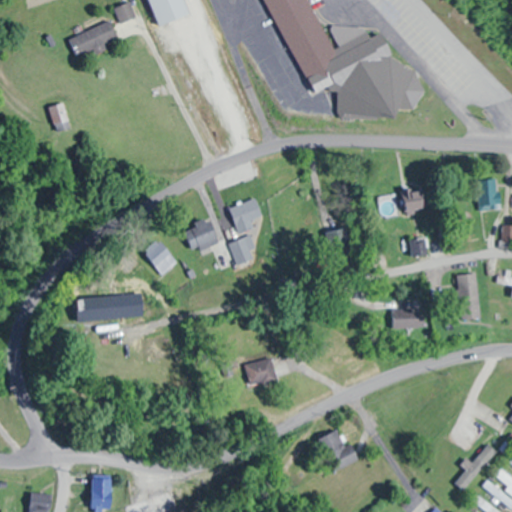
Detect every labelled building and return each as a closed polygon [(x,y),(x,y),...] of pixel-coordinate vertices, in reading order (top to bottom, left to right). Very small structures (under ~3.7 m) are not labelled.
[(312,0),(330,32),(335,25),(365,26),(369,31),(373,36),(383,31),(395,52),(392,55),(416,70),(426,90),(414,109),(402,108),(398,116),(341,117),(339,112),(341,90),(339,88),(335,90),(331,85),(320,90),(312,76),(268,0),(312,0)] [(124,22),(139,16),(134,2),(118,8),(124,22)] [(111,47),(109,42),(122,38),(115,21),(73,36),(81,58),(111,47)] [(58,131),(73,126),(65,101),(50,106),(58,131)] [(499,177),(477,179),(480,209),(502,206),(499,177)] [(240,233),(250,230),(247,221),(263,215),(256,198),(230,208),(240,233)] [(186,227),(196,252),(221,242),(211,217),(186,227)] [(144,251),(165,275),(180,262),(159,239),(144,251)] [(232,243),(238,261),(248,258),(243,244),(242,245),(240,240),(232,243)] [(421,240),(412,240),(414,255),(422,254),(421,240)] [(464,319),(483,317),(478,272),(459,274),(464,319)] [(499,283),(511,284),(511,276),(500,275),(499,283)] [(144,316),(143,294),(78,297),(79,318),(144,316)] [(423,308),(396,308),(396,328),(423,328),(423,308)] [(345,445),(338,429),(318,438),(333,472),(359,461),(351,443),(345,445)] [(112,510),(112,478),(92,478),(92,510),(112,510)] [(181,511),(183,511),(176,490),(126,505),(128,511),(181,511)] [(50,511),(51,493),(32,493),(31,511),(50,511)] [(502,511),(478,494),(473,501),(487,511),(502,511)]
